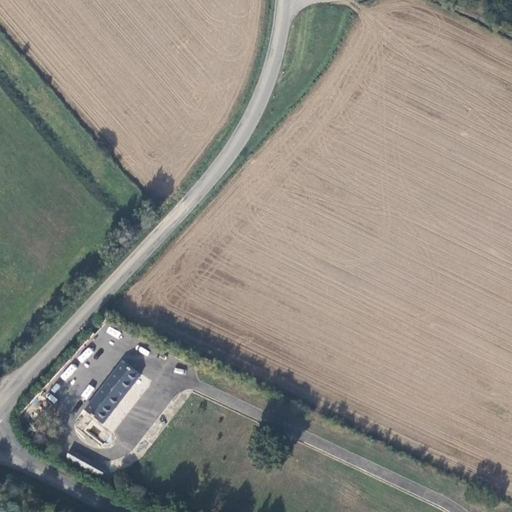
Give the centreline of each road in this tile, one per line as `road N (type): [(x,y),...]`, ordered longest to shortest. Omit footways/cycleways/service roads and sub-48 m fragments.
road 1 (tertiary): [(0,407),(227,156),(277,51),(283,0)]
road 2 (unclassified): [(116,511),(0,443)]
